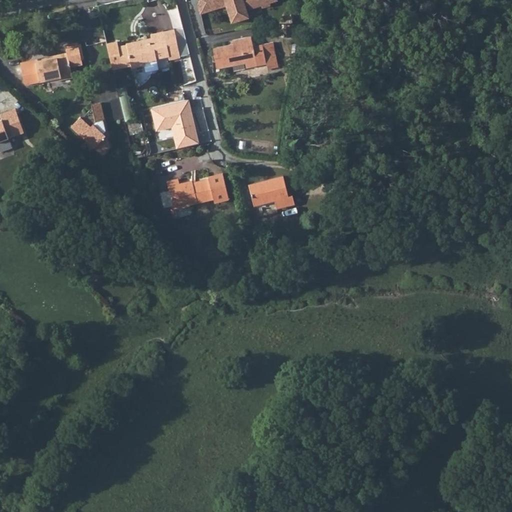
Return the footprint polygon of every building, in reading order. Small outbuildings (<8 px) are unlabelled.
[(200,0),(198,5),(201,14),(226,6),(232,23),(249,17),(246,10),(262,5),(262,8),(271,5),(270,3),(278,0),(277,0),(200,0)] [(164,32),(169,56),(170,59),(180,57),(174,30),(164,32)] [(157,60),(157,59),(169,56),(164,32),(151,35),(151,38),(126,43),(126,44),(118,46),(117,41),(107,43),(113,69),(122,67),(130,65),(131,68),(144,65),(144,62),(157,60)] [(253,46),(252,37),(232,40),(233,44),(213,48),(214,53),(215,59),(217,68),(245,63),(246,68),(267,64),(263,44),(253,46)] [(277,67),(272,42),(263,44),(267,64),(267,69),(277,67)] [(40,81),(50,79),(72,75),(70,67),(70,64),(82,61),(78,43),(65,46),(67,54),(56,56),(56,58),(47,60),(47,58),(35,60),(20,63),(25,84),(40,81)] [(119,97),(110,99),(114,115),(122,113),(119,97)] [(103,119),(99,102),(91,104),(91,107),(85,113),(81,117),(80,116),(70,126),(85,140),(87,138),(94,145),(92,147),(101,154),(108,146),(107,141),(103,137),(105,135),(103,133),(105,130),(102,120),(103,119)] [(15,108),(0,113),(0,115),(2,120),(0,120),(0,152),(15,147),(11,138),(24,133),(15,108)] [(144,132),(140,118),(125,121),(129,136),(144,132)] [(195,133),(183,136),(185,146),(198,143),(195,133)] [(229,199),(223,173),(208,177),(209,179),(193,183),(192,181),(180,184),(178,179),(167,182),(169,191),(173,205),(173,208),(214,198),(215,202),(229,199)] [(293,195),(289,196),(283,176),(249,184),(254,205),(275,200),(277,208),(295,204),(293,195)] [(173,205),(169,191),(162,193),(165,207),(173,205)] [(178,217),(192,214),(190,207),(177,210),(178,217)] [(278,500),(269,495),(265,504),(273,508),(278,500)]
